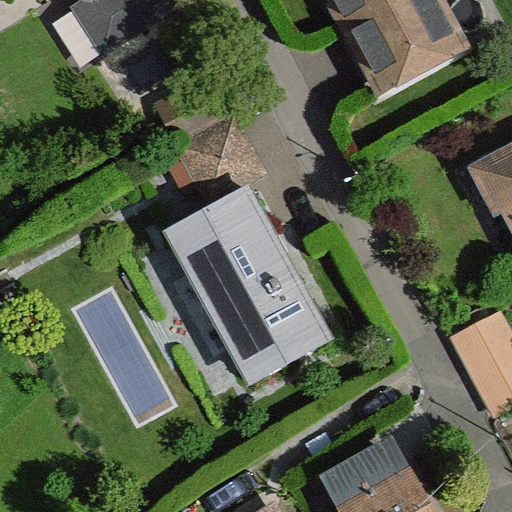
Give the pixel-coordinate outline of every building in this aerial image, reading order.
[(160,0),(101,0),(81,14),(118,70),(180,30),(160,0)] [(208,86),(163,108),(179,139),(224,116),(208,86)] [(184,152),(212,205),(265,177),(237,124),(184,152)] [(511,215),(511,158),(483,175),(500,213),(508,209),(511,215)] [(251,196),(171,241),(254,389),(335,344),(251,196)] [(511,412),(511,371),(484,386),(501,418),(511,412)] [(420,511),(387,451),(333,481),(350,511),(420,511)]
